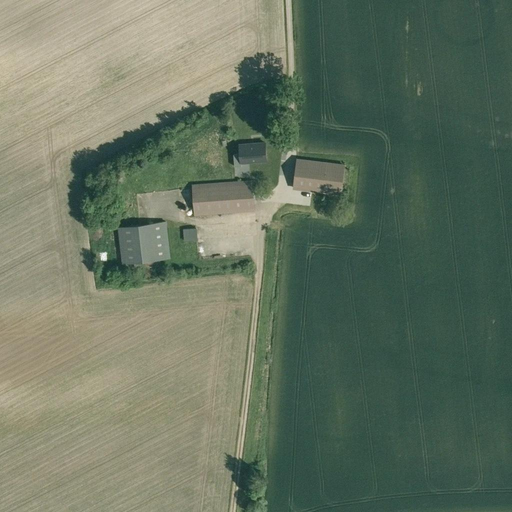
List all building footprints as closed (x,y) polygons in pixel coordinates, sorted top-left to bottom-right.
[(242,164),(268,163),(267,145),(240,146),(241,155),(235,155),(235,167),(242,167),(242,164)] [(293,187),(341,193),(344,165),(297,159),(293,187)] [(192,185),(195,215),(254,210),(252,181),(192,185)] [(309,230),(311,210),(275,206),(272,226),(309,230)] [(119,226),(123,263),(172,257),(168,221),(156,222),(119,226)]
